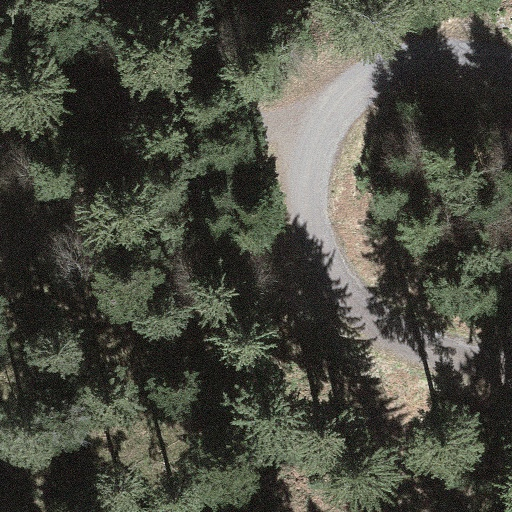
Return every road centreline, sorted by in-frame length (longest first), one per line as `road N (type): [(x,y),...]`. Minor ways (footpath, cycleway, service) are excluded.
road 1 (track): [(330,103),(307,215),(361,322),(511,374)]
road 2 (track): [(511,76),(474,57),(385,63),(330,103)]
